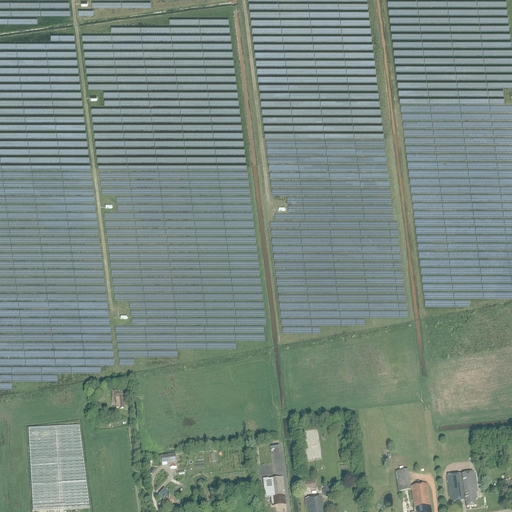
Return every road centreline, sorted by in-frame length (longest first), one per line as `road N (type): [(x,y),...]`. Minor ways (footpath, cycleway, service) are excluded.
road 1 (track): [(73,0),(112,319)]
road 2 (track): [(243,0),(269,210)]
